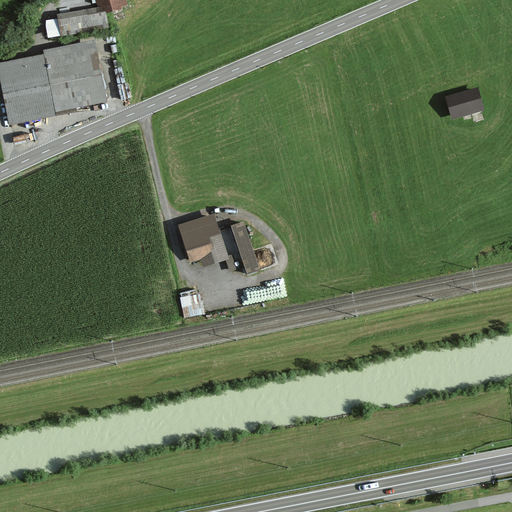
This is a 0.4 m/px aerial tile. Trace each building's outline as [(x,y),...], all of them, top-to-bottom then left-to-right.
[(96,0),(100,12),(112,9),(109,0),(96,0)] [(126,3),(124,0),(109,0),(112,9),(119,7),(118,5),(126,3)] [(59,20),(62,35),(89,31),(86,15),(59,20)] [(2,69),(12,119),(105,100),(95,50),(58,58),(58,54),(45,57),(46,60),(2,69)] [(448,98),(453,116),(481,108),(476,91),(448,98)] [(246,274),(259,270),(243,223),(231,227),(246,274)] [(211,253),(214,261),(225,257),(217,232),(185,243),(191,260),(211,253)]
